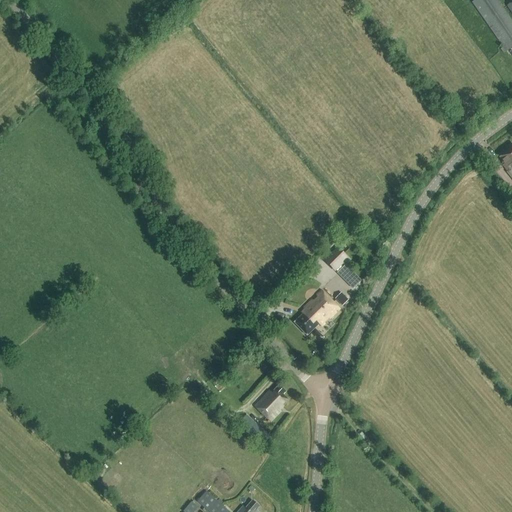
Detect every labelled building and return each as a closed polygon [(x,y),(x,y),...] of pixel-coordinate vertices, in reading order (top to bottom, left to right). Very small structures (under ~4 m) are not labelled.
[(511,47),(511,21),(497,0),(474,0),(471,3),(503,48),(500,50),(503,54),(511,47)] [(511,179),(511,147),(499,158),(509,170),(507,172),(511,179)] [(335,272),(348,259),(337,248),(323,261),(335,272)] [(354,289),(362,282),(346,266),(338,274),(354,289)] [(329,319),(339,309),(321,291),(316,296),(318,298),(314,302),(312,300),(303,309),(306,312),(294,323),(307,336),(319,324),(321,327),(324,324),(323,322),(328,317),(329,319)] [(318,331),(313,335),(319,341),(323,337),(318,331)] [(255,407),(271,421),(271,422),(281,411),(280,410),(289,400),(283,394),(286,391),(279,385),(272,393),(269,391),(255,406),(255,407)] [(261,447),(270,438),(246,416),(237,425),(261,447)] [(243,506),(238,511),(228,511),(223,506),(216,501),(207,511),(208,511),(258,511),(256,510),(259,507),(252,501),(245,509),(243,506)]
